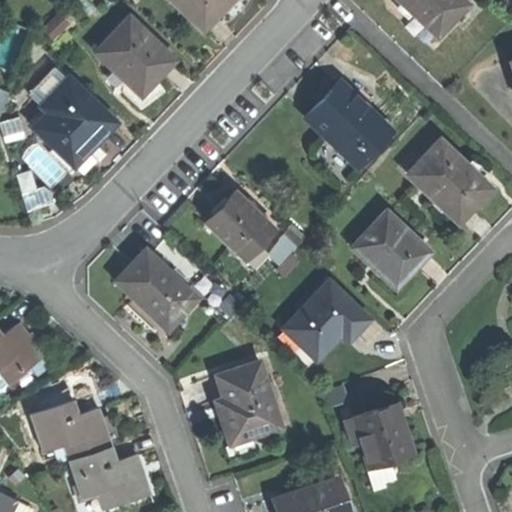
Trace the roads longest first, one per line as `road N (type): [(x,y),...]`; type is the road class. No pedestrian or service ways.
road 1 (residential): [(28,262),(89,229),(308,0)]
road 2 (residential): [(28,262),(158,397),(196,511)]
road 3 (residential): [(511,241),(439,314),(423,349)]
